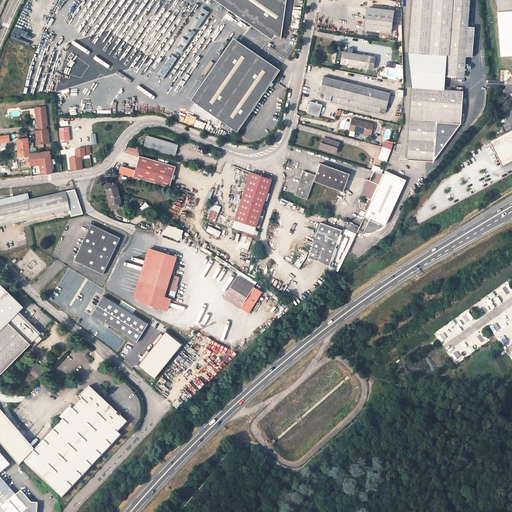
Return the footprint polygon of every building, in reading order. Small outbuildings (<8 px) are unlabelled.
[(216,0),(271,37),(275,32),(280,36),(285,0),(216,0)] [(443,55),(445,0),(411,0),(407,52),(409,52),(412,88),(440,90),(444,90),(445,76),(447,55),(443,55)] [(473,32),(474,22),(468,22),(468,17),(469,0),(445,0),(443,55),(447,55),(445,76),(464,77),(465,56),(471,57),(472,49),(471,49),(472,32),(473,32)] [(511,0),(497,0),(498,11),(511,10),(511,0)] [(367,8),(366,19),(364,29),(390,32),(393,11),(367,8)] [(511,10),(498,11),(502,57),(511,56),(511,10)] [(191,42),(206,16),(199,12),(184,39),(191,42)] [(233,37),(190,98),(237,130),(279,68),(233,37)] [(348,52),(337,50),(335,63),(356,66),(358,54),(352,53),(348,52)] [(367,56),(358,54),(356,66),(365,68),(371,69),(373,57),(367,56)] [(324,76),(320,92),(321,92),(320,96),(320,97),(324,98),(324,99),(379,113),(380,111),(385,112),(390,93),(324,76)] [(436,121),(440,90),(412,88),(410,127),(435,133),(436,121)] [(462,110),(463,91),(444,90),(440,90),(436,121),(461,123),(462,110)] [(321,116),(324,104),(310,100),(307,112),(321,116)] [(36,108),(37,117),(46,117),(45,107),(36,108)] [(196,126),(204,129),(208,119),(200,116),(196,126)] [(46,117),(37,117),(38,126),(41,126),(41,130),(36,131),(37,144),(43,143),(49,143),(47,130),(46,130),(45,125),(47,125),(46,117)] [(372,129),(374,123),(352,118),(351,124),(356,125),(355,131),(364,133),(366,127),(372,129)] [(433,161),(461,123),(436,121),(435,133),(433,161)] [(68,127),(59,128),(61,142),(70,141),(68,127)] [(407,159),(433,161),(435,133),(410,127),(407,159)] [(511,129),(487,140),(498,165),(511,158),(511,129)] [(174,157),(177,145),(147,136),(144,148),(174,157)] [(27,138),(19,140),(21,156),(29,155),(29,154),(27,138)] [(323,138),(319,148),(336,153),(339,143),(323,138)] [(84,155),(84,154),(90,153),(89,147),(84,147),(84,148),(76,149),(77,156),(69,157),(71,170),(81,169),(80,161),(80,157),(80,156),(84,155)] [(138,156),(140,150),(128,147),(126,153),(138,156)] [(383,147),(378,158),(386,162),(391,149),(383,147)] [(38,153),(29,154),(29,155),(31,166),(38,165),(38,163),(40,163),(39,155),(38,153)] [(50,153),(39,155),(40,163),(41,174),(52,173),(50,153)] [(119,173),(169,187),(175,166),(140,156),(135,170),(121,166),(119,173)] [(303,171),(294,195),(307,200),(313,181),(343,192),(349,174),(320,163),(315,175),(303,171)] [(405,179),(385,170),(383,173),(378,184),(371,199),(371,200),(365,212),(359,226),(356,232),(364,235),(366,232),(367,232),(368,232),(370,232),(372,232),(374,232),(376,231),(377,230),(378,229),(379,228),(380,226),(380,224),(384,226),(387,223),(405,179)] [(378,184),(383,173),(381,173),(374,171),(369,180),(366,179),(359,194),(371,199),(378,184)] [(262,218),(265,210),(262,209),(271,180),(251,172),(235,220),(232,227),(253,234),(256,227),(259,217),(262,218)] [(113,182),(105,184),(111,210),(119,208),(118,203),(121,203),(117,187),(114,187),(113,182)] [(0,225),(70,210),(66,191),(29,199),(27,193),(0,199),(0,225)] [(365,212),(371,200),(364,197),(360,200),(359,202),(360,207),(363,209),(362,211),(365,212)] [(144,210),(150,206),(147,202),(141,206),(144,210)] [(220,207),(210,203),(205,217),(215,221),(220,207)] [(342,230),(320,222),(307,258),(329,265),(342,230)] [(356,232),(359,226),(350,222),(347,229),(356,233),(356,232)] [(120,238),(92,224),(74,260),(103,274),(120,238)] [(173,227),(168,226),(162,232),(163,233),(162,235),(175,240),(179,242),(181,237),(180,237),(182,231),(176,229),(174,227),(173,227)] [(218,237),(221,232),(208,226),(206,231),(218,237)] [(162,304),(144,299),(140,296),(154,253),(175,260),(176,256),(150,248),(135,296),(141,302),(165,309),(169,298),(164,297),(162,304)] [(175,260),(154,253),(140,296),(144,299),(162,304),(164,297),(171,273),(175,260)] [(295,265),(300,268),(303,261),(297,259),(295,265)] [(256,263),(252,276),(260,279),(264,266),(256,263)] [(246,275),(240,272),(224,297),(248,313),(262,291),(252,285),(254,281),(246,275)] [(177,286),(176,285),(178,276),(173,275),(172,281),(170,280),(168,286),(170,287),(169,287),(169,289),(170,290),(168,295),(174,297),(175,291),(177,286)] [(0,300),(0,330),(19,311),(23,307),(8,292),(0,300)] [(136,342),(148,323),(103,295),(92,314),(136,342)] [(19,311),(0,330),(0,374),(41,333),(19,311)] [(42,368),(39,366),(37,363),(32,367),(35,370),(38,373),(40,375),(45,371),(42,368)] [(83,400),(73,410),(63,420),(34,451),(27,458),(24,462),(62,498),(121,436),(118,433),(128,422),(121,416),(120,418),(117,415),(118,414),(94,391),(85,391),(79,396),(83,400)] [(60,417),(63,420),(73,410),(70,407),(60,417)] [(0,444),(19,467),(24,462),(27,458),(15,445),(24,438),(0,410),(0,444)] [(34,451),(24,438),(15,445),(27,458),(34,451)] [(0,453),(0,473),(10,465),(0,453)] [(37,511),(38,503),(31,503),(21,491),(16,495),(0,476),(0,511),(37,511)]
